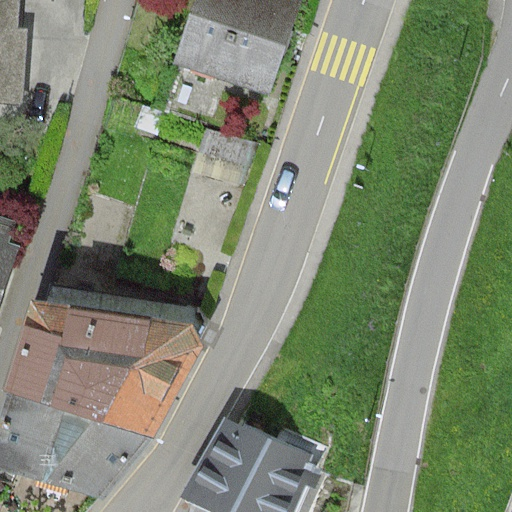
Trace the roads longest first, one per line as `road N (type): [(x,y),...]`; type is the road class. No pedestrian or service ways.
road 1 (tertiary): [(367,0),(273,271),(218,390),(135,511)]
road 2 (tertiary): [(389,511),(431,286),(511,88)]
road 3 (residential): [(115,0),(83,126),(0,375)]
